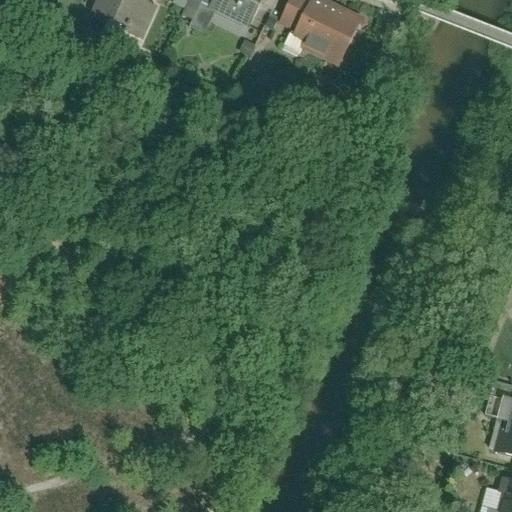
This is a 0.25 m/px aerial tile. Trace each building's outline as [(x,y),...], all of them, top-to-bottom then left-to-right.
[(78,0),(74,9),(126,36),(145,0),(78,0)] [(256,0),(201,0),(199,4),(242,27),(256,0)] [(365,17),(325,0),(296,0),(290,16),(326,31),(322,42),(349,53),(365,17)] [(511,404),(497,452),(511,456),(511,404)] [(511,511),(511,475),(507,474),(496,511),(511,511)]
